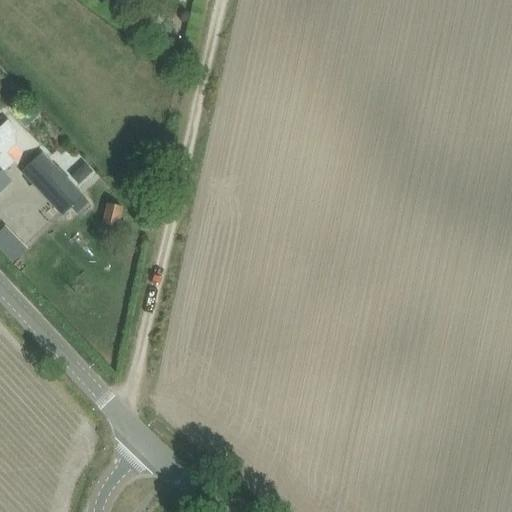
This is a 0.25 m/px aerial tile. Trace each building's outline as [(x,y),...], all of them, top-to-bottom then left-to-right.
[(18,117),(26,125),(37,115),(30,106),(18,117)] [(54,131),(46,138),(56,150),(65,142),(54,131)] [(0,154),(0,191),(10,182),(1,172),(11,162),(2,153),(0,154)] [(62,216),(82,197),(42,153),(21,173),(62,216)] [(82,197),(70,209),(76,214),(88,203),(82,197)] [(117,228),(121,208),(107,205),(103,225),(117,228)]
